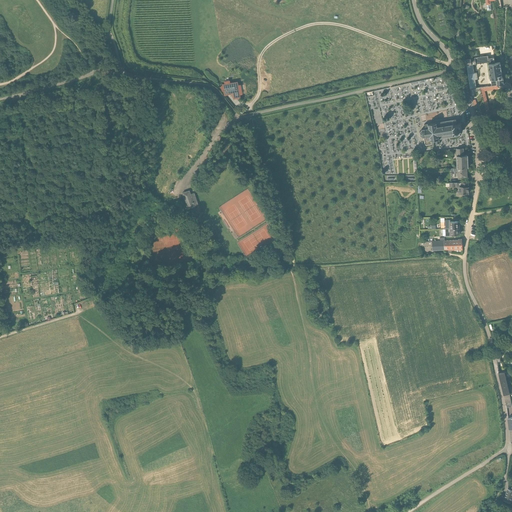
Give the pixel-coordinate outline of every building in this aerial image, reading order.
[(480,0),(481,1),(489,0),(490,9),(502,7),(500,0),(480,0)] [(473,64),(479,64),(484,63),(489,62),(490,64),(488,64),(490,80),(491,80),(492,86),(504,85),(503,77),(502,77),(500,62),(495,63),(494,57),(489,58),(488,56),(483,56),(478,57),(474,58),(475,59),(465,60),(466,65),(473,64)] [(470,90),(477,88),(476,80),(478,79),(477,72),(475,72),(473,64),(466,65),(467,68),(470,90)] [(236,84),(224,85),(225,93),(234,92),(234,97),(238,97),(236,84)] [(474,92),(481,91),(481,88),(477,88),(470,90),(471,97),(475,96),(475,95),(474,92)] [(481,91),(477,92),(478,95),(475,95),(475,96),(471,97),(472,101),(477,99),(480,111),(486,110),(481,91)] [(459,136),(458,134),(458,132),(462,131),(461,123),(457,124),(456,119),(425,125),(425,129),(422,129),(420,132),(421,135),(423,137),(424,137),(425,145),(426,146),(432,145),(440,143),(439,139),(459,136)] [(457,168),(467,168),(468,168),(468,155),(464,156),(464,155),(457,155),(457,168)] [(467,168),(457,168),(457,171),(458,177),(468,177),(467,168)] [(459,192),(459,193),(469,194),(469,183),(461,183),(461,187),(459,187),(459,192)] [(194,206),(198,205),(194,193),(190,194),(183,196),(180,197),(184,210),(195,207),(194,206)] [(450,229),(459,228),(459,221),(450,222),(450,220),(445,220),(446,230),(447,230),(447,229),(450,229)] [(445,241),(445,250),(459,249),(459,250),(462,250),(462,239),(458,240),(445,241)] [(432,251),(445,250),(445,241),(441,241),(432,242),(420,242),(420,246),(432,246),(432,251)] [(501,387),(507,385),(504,372),(498,373),(501,387)] [(507,385),(501,387),(506,407),(511,405),(509,394),(507,385)]
